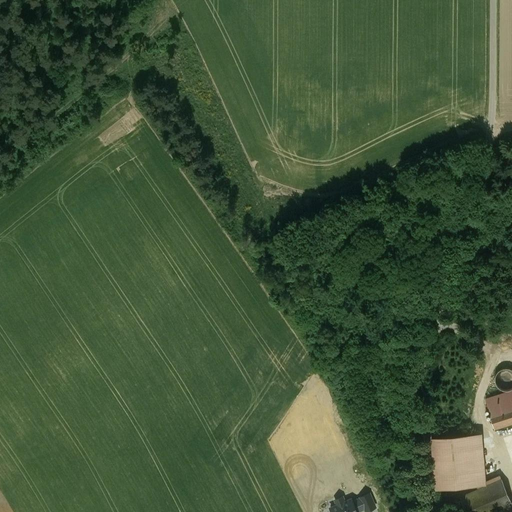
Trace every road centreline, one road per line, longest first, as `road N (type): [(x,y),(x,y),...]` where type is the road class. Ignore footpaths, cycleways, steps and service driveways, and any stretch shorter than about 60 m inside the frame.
road 1 (unclassified): [(494,0),(488,153),(414,389),(418,511)]
road 2 (unclassified): [(0,160),(163,19)]
